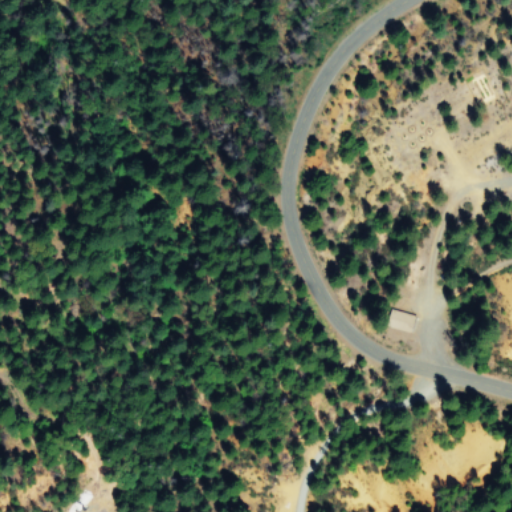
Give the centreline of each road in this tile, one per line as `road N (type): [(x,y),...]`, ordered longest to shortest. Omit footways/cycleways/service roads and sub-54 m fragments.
road 1 (residential): [(453,376),(390,360),(346,332),(311,279),(284,195),(292,144),(327,64),(402,0)]
road 2 (residential): [(453,376),(331,434),(308,470),(298,511)]
